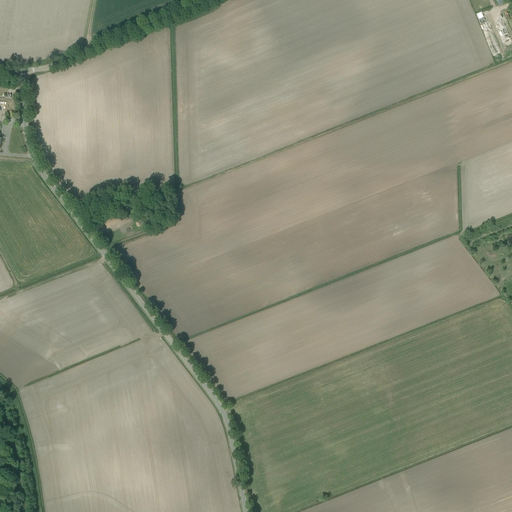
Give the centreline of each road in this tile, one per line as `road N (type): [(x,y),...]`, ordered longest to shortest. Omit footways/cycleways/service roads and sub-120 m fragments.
road 1 (unclassified): [(246,511),(221,409),(42,172),(25,120),(24,71)]
road 2 (unclassified): [(24,71),(215,0)]
